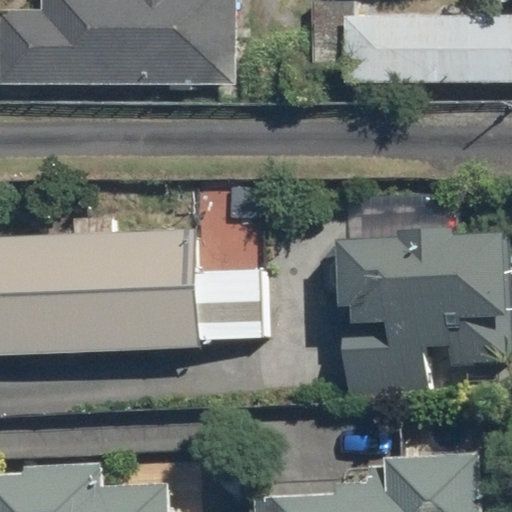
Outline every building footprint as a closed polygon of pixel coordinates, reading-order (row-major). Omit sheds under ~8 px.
[(47,0),(47,7),(8,7),(7,81),(242,82),(241,0),(47,0)] [(511,15),(360,16),(360,1),(315,1),(315,67),(351,67),(351,86),(511,84),(511,15)] [(0,235),(0,356),(207,351),(207,340),(271,338),(269,267),(204,269),(203,230),(0,235)] [(352,349),(354,394),(437,390),(435,349),(456,348),(457,365),(511,363),(511,234),(434,237),(436,267),(407,269),(406,240),(347,243),(349,311),(361,310),(362,327),(396,325),(397,347),(352,349)] [(264,495),(264,511),(493,511),(491,452),(394,457),(395,490),(264,495)] [(0,511),(180,511),(180,482),(115,484),(114,462),(34,465),(34,475),(0,476),(0,511)]
